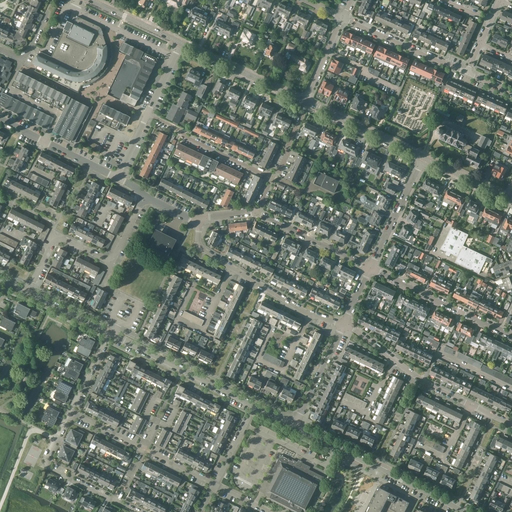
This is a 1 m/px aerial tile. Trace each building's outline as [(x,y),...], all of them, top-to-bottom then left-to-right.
[(140,0),(140,1),(139,3),(142,5),(141,5),(143,6),(142,7),(146,9),(147,7),(146,7),(149,2),(148,1),(148,0),(151,0),(152,1),(152,0),(140,0)] [(268,13),(269,11),(271,6),(270,6),(272,0),(265,0),(263,5),(262,8),(265,9),(264,11),(268,13)] [(364,1),(361,6),(361,7),(368,10),(370,6),(372,7),(375,8),(376,6),(364,1)] [(194,20),(199,9),(194,6),(195,4),(191,2),(189,7),(192,9),(188,18),(190,19),(190,18),(194,20)] [(435,5),(430,2),(429,5),(426,3),(424,7),(433,11),(435,5)] [(282,14),(286,5),(280,3),(277,9),(276,9),(273,16),(270,14),(268,20),(270,21),(273,16),(276,18),(279,12),(282,14)] [(287,19),(289,15),(288,14),(291,8),(286,5),(282,14),(285,15),(284,18),(287,19)] [(41,18),(42,15),(36,12),(37,10),(29,6),(27,11),(41,18)] [(370,12),(370,11),(368,10),(361,7),(361,6),(358,12),(365,16),(367,11),(370,12)] [(199,23),(203,15),(205,11),(199,9),(194,20),(199,23)] [(229,10),(227,15),(234,18),(236,13),(229,10)] [(380,22),(384,15),(380,13),(381,11),(379,10),(375,20),(380,22)] [(41,18),(27,11),(24,17),(32,20),(33,18),(40,21),(41,18)] [(300,22),(304,14),(298,11),(295,18),(294,17),(292,22),(295,24),(297,21),(300,22)] [(509,13),(504,11),(503,13),(501,12),(498,17),(500,18),(500,20),(505,22),(506,20),(509,13)] [(305,28),(307,23),(306,23),(309,16),(304,14),(300,22),(303,24),(302,26),(305,28)] [(386,25),(390,15),(388,14),(387,16),(384,15),(380,22),(386,25)] [(459,23),(462,17),(456,14),(455,17),(454,20),(459,23)] [(205,26),(209,18),(203,15),(199,23),(203,24),(202,24),(205,26)] [(391,27),(395,19),(391,18),(392,15),(390,15),(386,25),(391,27)] [(396,29),(401,19),(402,17),(397,15),(395,19),(391,27),(396,29)] [(223,34),(227,26),(224,25),(227,17),(225,16),(221,24),(218,31),(223,34)] [(36,29),(37,26),(31,23),(32,20),(24,17),(22,22),(36,29)] [(100,29),(100,27),(77,17),(68,35),(67,34),(65,38),(87,48),(105,42),(103,37),(102,35),(103,35),(101,28),(100,29)] [(402,32),(405,24),(402,23),(403,20),(401,19),(396,29),(402,32)] [(318,31),(321,23),(316,20),(313,26),(312,26),(310,31),(313,32),(315,29),(318,31)] [(218,31),(221,24),(216,21),(212,29),(214,30),(218,31)] [(36,29),(22,22),(19,28),(27,31),(28,29),(35,32),(36,29)] [(240,24),(236,22),(235,23),(233,22),(230,28),(227,26),(223,34),(227,35),(226,36),(229,37),(233,28),(237,30),(240,24)] [(324,44),(326,40),(325,40),(326,38),(323,37),(325,32),(324,32),(327,25),(321,23),(318,31),(320,32),(319,35),(323,36),(320,42),(321,42),(324,44)] [(407,34),(412,24),(410,23),(408,26),(405,24),(402,32),(407,34)] [(419,39),(422,32),(423,30),(418,27),(414,37),(419,39)] [(23,39),(27,31),(19,28),(18,32),(23,39)] [(5,39),(8,32),(3,29),(0,35),(0,38),(1,39),(2,38),(5,39)] [(252,46),(254,41),(253,40),(255,35),(248,31),(248,30),(245,29),(241,37),(243,39),(242,41),(245,42),(245,43),(252,46)] [(12,43),(23,39),(18,32),(15,31),(12,32),(11,34),(12,43)] [(346,43),(350,34),(350,33),(350,34),(345,31),(341,41),(346,43)] [(424,42),(429,32),(427,31),(425,34),(422,32),(419,39),(424,42)] [(87,48),(65,38),(67,34),(63,32),(51,57),(40,52),(38,55),(37,54),(31,66),(36,68),(34,71),(78,93),(81,86),(83,86),(84,85),(85,85),(87,85),(89,84),(90,84),(92,83),(93,82),(94,81),(96,81),(97,80),(98,79),(99,78),(100,77),(101,76),(102,75),(103,74),(104,73),(104,72),(105,71),(106,71),(106,69),(107,68),(107,67),(108,66),(109,65),(109,64),(109,62),(110,61),(110,60),(110,59),(110,58),(111,56),(111,54),(111,53),(111,51),(111,50),(111,48),(111,47),(110,45),(106,46),(105,44),(105,43),(105,42),(87,48)] [(430,44),(433,37),(434,34),(429,32),(424,42),(430,44)] [(345,45),(350,47),(352,44),(355,36),(350,34),(346,43),(345,44),(345,45)] [(499,45),(502,37),(495,34),(492,42),(499,45)] [(468,44),(470,38),(462,35),(461,36),(464,37),(462,41),(468,44)] [(356,48),(358,44),(360,38),(355,36),(356,36),(355,36),(352,44),(350,47),(351,47),(356,49),(356,48)] [(435,47),(440,37),(437,36),(436,38),(433,37),(430,44),(435,47)] [(441,49),(444,42),(441,40),(442,38),(440,37),(435,47),(441,49)] [(506,48),(509,40),(502,37),(499,45),(506,48)] [(361,50),(363,44),(365,40),(360,38),(358,44),(356,48),(361,50)] [(271,57),(276,46),(270,43),(272,41),(268,39),(266,43),(269,45),(268,48),(267,47),(265,51),(266,51),(265,54),(271,57)] [(360,51),(365,53),(369,44),(370,43),(365,40),(363,44),(361,50),(360,51)] [(446,52),(451,42),(448,41),(447,43),(444,42),(441,49),(446,52)] [(293,52),(296,46),(288,42),(285,48),(293,52)] [(126,61),(132,48),(124,43),(123,43),(120,51),(126,54),(123,60),(126,61)] [(370,43),(369,44),(365,53),(370,56),(371,55),(375,45),(374,44),(370,43)] [(379,47),(375,57),(380,60),(384,49),(379,47)] [(136,66),(142,52),(132,48),(126,61),(135,65),(136,66)] [(380,60),(385,62),(389,51),(384,49),(380,60)] [(385,62),(390,64),(394,53),(390,51),(389,51),(385,62)] [(152,69),(156,59),(142,52),(136,66),(135,65),(119,100),(134,107),(152,69)] [(399,55),(394,53),(390,64),(395,66),(395,65),(399,55)] [(488,56),(484,54),(481,53),(477,63),(479,63),(480,61),(486,64),(490,55),(488,55),(488,56)] [(491,69),(492,67),(495,59),(491,58),(493,54),(491,53),(490,55),(486,64),(485,66),(491,69)] [(299,57),(292,54),(289,59),(301,64),(299,69),(306,73),(310,63),(307,61),(308,60),(299,56),(299,57)] [(400,68),(404,58),(399,55),(395,65),(400,67),(400,68)] [(0,85),(1,83),(2,83),(3,84),(5,80),(7,81),(11,73),(9,72),(12,68),(10,67),(12,63),(6,60),(6,61),(0,58),(0,85)] [(404,58),(400,68),(400,67),(399,69),(404,71),(409,60),(404,58)] [(497,69),(501,60),(502,58),(500,58),(499,61),(495,59),(492,67),(497,69)] [(343,64),(333,59),(330,64),(330,65),(340,69),(343,64)] [(119,100),(135,65),(126,61),(123,60),(107,95),(119,100)] [(503,72),(506,64),(502,63),(503,61),(501,60),(497,69),(503,72)] [(415,73),(416,72),(420,63),(414,61),(410,71),(415,73)] [(508,74),(511,65),(511,62),(510,66),(506,64),(503,72),(508,74)] [(420,63),(416,72),(421,74),(425,66),(420,63)] [(328,70),(338,74),(340,69),(330,65),(328,70)] [(421,74),(426,77),(430,68),(425,66),(421,74)] [(430,68),(426,77),(431,79),(434,70),(430,68)] [(191,69),(187,76),(196,80),(195,82),(193,85),(196,86),(198,88),(202,79),(199,78),(200,74),(191,69)] [(439,72),(434,70),(431,79),(435,81),(436,81),(439,72)] [(19,89),(25,75),(19,72),(15,80),(12,86),(16,88),(19,89)] [(442,84),(445,78),(443,78),(444,74),(439,72),(436,81),(435,81),(435,82),(440,84),(441,83),(442,84)] [(25,92),(32,79),(25,75),(19,89),(25,92)] [(30,98),(31,95),(38,82),(32,79),(25,92),(24,95),(30,98)] [(323,81),(318,91),(323,94),(328,83),(329,81),(324,79),(323,81)] [(449,91),(453,82),(451,81),(452,80),(449,79),(445,86),(443,85),(440,91),(443,93),(445,89),(449,91)] [(221,92),(224,85),(221,84),(222,81),(218,80),(215,86),(217,86),(215,90),(214,89),(213,91),(212,91),(211,93),(216,96),(218,91),(221,92)] [(328,83),(323,94),(328,96),(330,92),(333,93),(336,87),(333,86),(333,85),(334,84),(329,81),(328,83)] [(37,99),(44,85),(38,82),(31,95),(37,99)] [(454,93),(458,84),(453,82),(449,91),(454,93)] [(458,95),(463,86),(458,84),(454,93),(458,95)] [(44,102),(51,88),(44,85),(37,99),(44,102)] [(200,85),(196,95),(198,96),(198,97),(204,100),(209,88),(203,85),(203,86),(203,87),(201,86),(200,85)] [(336,87),(333,93),(336,94),(333,99),(339,101),(344,90),(336,86),(336,87)] [(463,97),(467,88),(463,86),(458,95),(463,97)] [(229,88),(225,98),(227,99),(228,96),(231,98),(231,97),(235,90),(233,89),(233,88),(231,87),(230,88),(229,88)] [(50,105),(57,91),(51,88),(44,102),(50,105)] [(468,99),(472,90),(467,88),(463,97),(468,99)] [(344,90),(339,101),(344,104),(346,99),(349,100),(351,95),(349,93),(350,91),(344,89),(344,90)] [(231,98),(229,103),(232,105),(232,106),(235,107),(234,108),(235,108),(238,101),(237,100),(240,93),(239,93),(239,91),(238,91),(237,91),(235,90),(231,97),(231,98)] [(472,102),(477,92),(472,90),(468,99),(472,102)] [(56,108),(63,94),(57,91),(50,105),(56,108)] [(480,104),(481,103),(485,94),(483,93),(483,92),(481,91),(476,101),(475,101),(474,103),(479,105),(479,104),(480,104)] [(183,92),(179,99),(187,102),(190,95),(183,92)] [(0,105),(4,107),(9,97),(3,93),(0,98),(0,105)] [(359,95),(356,93),(356,94),(355,94),(354,95),(354,96),(355,97),(352,103),(354,104),(353,108),(359,111),(360,108),(365,110),(368,103),(357,98),(359,95)] [(59,135),(76,101),(63,94),(56,108),(63,111),(52,132),(59,135)] [(485,105),(490,96),(485,94),(481,103),(485,105)] [(249,96),(247,95),(247,96),(246,96),(241,105),(246,108),(251,98),(249,97),(249,96)] [(490,107),(494,98),(490,96),(485,105),(490,107)] [(10,110),(15,100),(9,97),(4,107),(10,110)] [(253,99),(251,98),(246,108),(252,111),(257,101),(256,100),(256,99),(254,98),(253,99)] [(495,109),(499,100),(494,98),(490,107),(495,109)] [(179,99),(176,105),(184,109),(184,108),(187,102),(179,99)] [(16,113),(22,103),(15,100),(10,110),(16,113)] [(499,112),(504,102),(499,100),(495,109),(499,112)] [(67,139),(84,105),(76,101),(59,135),(67,139)] [(504,114),(508,104),(504,102),(499,112),(504,114)] [(22,117),(28,106),(22,103),(16,113),(22,117)] [(265,104),(263,103),(263,104),(262,103),(257,113),(259,114),(258,116),(261,118),(263,116),(267,106),(265,105),(265,104)] [(173,104),(166,118),(173,122),(173,124),(176,125),(177,123),(182,114),(185,115),(195,120),(198,114),(189,110),(188,110),(184,108),(184,109),(176,105),(173,104)] [(74,143),(91,109),(84,105),(67,139),(74,143)] [(125,124),(129,117),(103,105),(100,112),(98,113),(99,115),(97,115),(98,117),(96,118),(97,119),(96,120),(115,129),(119,121),(125,124)] [(373,105),(370,112),(374,114),(373,117),(379,120),(381,116),(383,117),(384,115),(382,114),(384,110),(373,105)] [(29,120),(34,109),(28,106),(22,117),(29,120)] [(269,107),(267,106),(263,116),(268,118),(273,108),(272,108),(272,107),(270,106),(269,107)] [(35,123),(40,112),(34,109),(29,120),(35,123)] [(41,126),(47,115),(40,112),(35,123),(41,126)] [(280,115),(278,114),(277,115),(277,114),(271,126),(274,127),(274,125),(277,127),(282,117),(280,116),(280,115)] [(48,129),(53,119),(47,115),(41,126),(48,129)] [(284,118),(282,117),(277,127),(281,128),(280,130),(285,132),(287,128),(291,121),(287,119),(287,118),(285,117),(284,118)] [(202,128),(203,125),(197,121),(195,126),(196,126),(193,131),(199,134),(202,128)] [(307,134),(311,126),(305,124),(301,133),(300,132),(300,134),(297,132),(295,138),(297,139),(299,134),(300,135),(301,135),(302,135),(303,135),(303,134),(304,134),(304,133),(307,134)] [(204,136),(208,127),(203,125),(202,128),(199,134),(204,136)] [(459,132),(446,126),(446,125),(445,125),(443,130),(439,128),(437,133),(440,134),(439,135),(439,136),(440,136),(439,137),(440,139),(457,148),(458,149),(469,154),(472,147),(466,145),(467,143),(466,140),(467,140),(467,139),(468,136),(465,134),(464,135),(463,134),(463,133),(463,132),(461,131),(460,131),(459,132)] [(312,138),(316,129),(311,126),(307,134),(310,136),(310,137),(312,138)] [(209,139),(214,130),(208,127),(204,136),(209,139)] [(215,141),(219,132),(214,130),(209,139),(215,141)] [(168,139),(169,137),(159,132),(157,138),(164,141),(166,138),(168,139)] [(220,144),(224,135),(219,132),(215,141),(220,144)] [(330,135),(324,132),(323,135),(322,134),(320,139),(317,138),(315,141),(313,147),(316,148),(318,143),(324,146),(325,145),(330,135)] [(225,146),(229,138),(230,137),(224,134),(224,135),(220,144),(225,146)] [(88,137),(83,135),(82,137),(81,138),(82,138),(83,138),(83,139),(84,139),(84,140),(85,141),(85,142),(85,143),(85,144),(84,145),(84,146),(85,145),(93,149),(95,144),(87,140),(88,137)] [(333,144),(334,140),(335,137),(330,135),(325,145),(326,146),(327,147),(329,147),(330,147),(332,144),(333,144)] [(489,146),(491,141),(489,140),(489,139),(481,135),(476,147),(475,146),(474,148),(472,147),(469,154),(465,162),(478,168),(481,160),(476,157),(479,151),(483,153),(486,145),(489,146)] [(164,148),(165,146),(163,144),(164,141),(157,138),(154,143),(164,148)] [(230,149),(234,141),(235,140),(229,138),(225,146),(230,149)] [(236,151),(240,143),(234,141),(230,149),(236,151)] [(276,152),(279,145),(270,141),(268,148),(276,152)] [(343,151),(347,143),(342,141),(337,150),(340,151),(340,150),(343,151)] [(241,154),(245,145),(246,144),(240,142),(240,143),(236,151),(241,154)] [(168,150),(164,148),(154,143),(152,148),(159,152),(161,149),(167,152),(168,150)] [(203,155),(178,143),(177,145),(178,145),(173,156),(203,170),(203,171),(205,172),(206,171),(220,178),(226,166),(218,162),(203,155)] [(349,154),(353,146),(347,143),(343,151),(343,152),(340,159),(343,160),(346,153),(349,154)] [(246,156),(251,147),(245,145),(241,154),(246,156)] [(511,154),(511,147),(507,145),(503,154),(508,156),(510,153),(511,154)] [(351,170),(352,168),(357,158),(354,157),(358,149),(353,146),(349,154),(348,155),(352,156),(350,160),(352,161),(350,167),(349,169),(351,170)] [(29,150),(22,147),(21,150),(16,148),(15,150),(27,156),(29,150)] [(253,148),(251,147),(246,156),(252,159),(256,150),(253,148)] [(159,158),(160,156),(158,155),(159,152),(152,148),(149,154),(159,158)] [(273,157),(276,152),(268,148),(265,153),(273,157)] [(24,161),(27,156),(15,150),(14,152),(19,154),(17,158),(24,161)] [(365,165),(370,154),(371,153),(365,151),(361,160),(358,158),(355,165),(358,167),(360,162),(365,165)] [(43,162),(47,155),(41,152),(37,160),(43,162)] [(271,163),(273,157),(265,153),(262,159),(271,163)] [(158,160),(159,158),(149,154),(147,159),(154,162),(155,159),(158,160)] [(371,167),(372,165),(376,157),(370,154),(365,165),(363,169),(365,170),(368,166),(371,167)] [(49,165),(52,158),(47,155),(43,162),(49,165)] [(303,165),(306,159),(297,155),(294,161),(303,165)] [(377,175),(379,170),(377,169),(381,159),(376,157),(372,165),(375,166),(374,168),(376,169),(374,174),(377,175)] [(24,161),(17,158),(15,161),(11,159),(10,161),(21,167),(24,161)] [(54,168),(58,161),(52,158),(49,165),(54,168)] [(154,169),(155,167),(153,166),(154,162),(147,159),(144,164),(154,169)] [(268,169),(271,163),(262,159),(259,165),(268,169)] [(18,172),(21,167),(10,161),(9,163),(13,165),(11,169),(18,172)] [(60,171),(64,163),(58,161),(54,168),(60,171)] [(300,171),(303,165),(294,161),(292,167),(300,171)] [(389,173),(393,165),(387,162),(383,171),(386,173),(386,171),(389,173)] [(496,177),(502,165),(497,162),(491,174),(496,177)] [(66,173),(69,166),(64,163),(60,171),(66,173)] [(153,171),(154,169),(144,164),(142,170),(149,173),(150,170),(153,171)] [(395,175),(399,167),(393,165),(389,173),(389,174),(392,175),(392,174),(395,175)] [(508,167),(502,165),(496,177),(502,180),(508,167)] [(71,176),(75,169),(69,166),(66,173),(71,176)] [(225,181),(231,169),(226,166),(220,178),(225,181)] [(297,177),(300,171),(292,167),(289,173),(297,177)] [(400,179),(404,170),(399,167),(395,175),(398,177),(397,178),(400,179)] [(231,183),(236,171),(231,169),(225,181),(231,183)] [(149,180),(150,178),(147,176),(149,173),(142,170),(139,175),(149,180)] [(242,176),(243,174),(236,171),(231,183),(236,186),(241,175),(242,176)] [(332,194),(338,182),(318,172),(312,183),(332,194)] [(295,183),(297,177),(289,173),(286,179),(295,183)] [(261,184),(263,179),(253,175),(251,179),(261,184)] [(9,188),(13,180),(7,177),(3,185),(9,188)] [(165,180),(162,179),(159,185),(164,188),(168,180),(166,179),(165,180)] [(258,189),(261,184),(251,179),(249,185),(258,189)] [(15,190),(18,183),(13,180),(9,188),(15,190)] [(169,190),(172,184),(170,183),(171,181),(168,180),(164,188),(169,190)] [(428,190),(431,183),(426,180),(423,187),(428,190)] [(69,193),(70,191),(65,189),(67,185),(60,182),(57,187),(69,193)] [(97,191),(100,185),(93,182),(91,185),(87,183),(86,185),(97,191)] [(392,195),(395,189),(391,187),(392,184),(387,182),(384,187),(386,188),(385,191),(392,195)] [(20,193),(24,186),(18,183),(15,190),(20,193)] [(177,187),(178,185),(176,183),(175,185),(172,184),(169,190),(174,193),(177,187)] [(432,196),(437,185),(431,183),(428,190),(427,192),(429,194),(429,195),(432,196)] [(95,196),(97,191),(86,185),(85,187),(89,189),(88,193),(95,196)] [(256,195),(258,189),(249,185),(247,189),(245,188),(244,189),(256,195)] [(438,197),(439,195),(442,188),(437,185),(432,196),(433,197),(434,197),(435,197),(436,196),(438,197)] [(25,196),(29,189),(24,186),(20,193),(25,196)] [(377,194),(379,190),(369,186),(368,189),(377,194)] [(69,193),(57,187),(54,193),(61,196),(63,193),(68,195),(69,193)] [(112,198),(116,190),(111,187),(107,195),(112,198)] [(179,195),(182,189),(177,187),(174,193),(179,195)] [(31,199),(35,191),(29,189),(25,196),(31,199)] [(185,198),(188,192),(182,189),(179,195),(185,198)] [(231,198),(233,192),(227,189),(224,195),(231,198)] [(254,199),(256,195),(244,189),(244,190),(246,191),(244,195),(254,199)] [(118,201),(122,193),(116,190),(112,198),(118,201)] [(448,204),(453,193),(448,190),(442,201),(448,204)] [(36,201),(40,194),(35,191),(31,199),(36,201)] [(190,201),(193,195),(188,192),(185,198),(190,201)] [(63,204),(64,202),(60,200),(61,196),(54,193),(51,198),(63,204)] [(95,196),(88,193),(86,196),(82,194),(81,196),(92,202),(95,196)] [(124,204),(128,196),(122,193),(118,201),(124,204)] [(453,206),(455,203),(458,195),(453,193),(448,204),(453,206)] [(195,203),(199,196),(196,194),(195,196),(193,195),(190,201),(195,203)] [(200,206),(203,200),(201,199),(202,197),(199,195),(199,196),(195,203),(200,206)] [(228,203),(231,198),(224,195),(223,198),(221,197),(220,199),(222,200),(228,203)] [(251,204),(254,199),(244,195),(242,200),(251,204)] [(278,212),(284,199),(286,196),(284,195),(280,203),(277,201),(273,209),(278,212)] [(379,195),(377,200),(379,201),(388,205),(390,200),(379,195)] [(460,214),(462,209),(465,202),(463,201),(464,198),(458,195),(455,203),(460,205),(457,212),(460,214)] [(89,207),(92,202),(81,196),(79,198),(84,200),(82,204),(89,207)] [(130,207),(133,199),(128,196),(124,204),(130,207)] [(360,199),(360,200),(361,201),(361,202),(362,202),(365,204),(373,207),(379,211),(380,208),(385,210),(388,205),(379,201),(377,200),(376,203),(375,204),(366,200),(366,199),(366,198),(365,198),(365,197),(364,197),(363,197),(362,197),(361,198),(361,199),(360,199)] [(63,204),(51,198),(49,204),(56,207),(58,204),(62,206),(63,204)] [(273,209),(277,201),(271,198),(267,207),(273,209)] [(427,204),(424,202),(417,198),(414,204),(422,207),(423,205),(431,209),(434,204),(428,201),(427,204)] [(206,209),(210,201),(207,199),(206,201),(203,200),(200,206),(206,209)] [(284,215),(288,206),(285,205),(286,203),(285,203),(287,200),(284,199),(278,212),(284,215)] [(226,208),(228,203),(222,200),(219,205),(226,208)] [(469,201),(465,210),(467,211),(468,209),(471,210),(475,203),(469,201)] [(317,202),(316,204),(312,212),(305,225),(307,226),(307,227),(310,228),(311,228),(314,221),(311,219),(312,218),(311,218),(313,214),(318,205),(323,207),(324,205),(317,202)] [(471,210),(469,214),(474,217),(473,220),(475,221),(478,215),(476,214),(477,211),(480,206),(475,203),(471,210)] [(89,207),(82,204),(81,207),(76,205),(75,207),(87,213),(89,207)] [(296,208),(297,205),(295,204),(294,207),(292,206),(291,208),(288,206),(284,215),(289,217),(294,207),(296,208)] [(300,223),(303,215),(300,214),(301,213),(301,212),(302,209),(300,208),(302,205),(299,204),(297,209),(299,210),(298,211),(294,220),(297,221),(297,222),(300,223)] [(364,205),(363,207),(373,212),(370,216),(376,219),(380,221),(380,220),(381,220),(382,219),(381,218),(383,215),(382,215),(378,213),(379,211),(373,207),(365,204),(364,205)] [(84,218),(87,213),(75,207),(74,209),(78,211),(77,215),(84,218)] [(429,215),(416,208),(414,211),(412,210),(409,215),(416,219),(418,216),(420,218),(421,215),(428,219),(429,215)] [(479,217),(476,222),(479,223),(482,218),(481,218),(482,216),(485,217),(484,221),(486,222),(487,220),(488,218),(490,213),(491,211),(486,208),(483,213),(481,212),(478,217),(479,217)] [(14,219),(17,212),(12,209),(8,216),(14,219)] [(305,225),(312,212),(309,211),(306,217),(303,215),(300,223),(303,225),(303,224),(305,225)] [(321,220),(316,230),(319,232),(320,233),(321,233),(322,233),(325,226),(327,223),(323,221),(324,218),(323,217),(325,213),(322,211),(319,219),(321,220)] [(488,218),(487,220),(492,223),(493,221),(496,215),(496,213),(491,211),(490,213),(488,218)] [(19,221),(23,214),(17,212),(14,219),(19,221)] [(337,228),(332,238),(335,240),(337,241),(338,241),(341,234),(338,232),(341,228),(339,227),(342,220),(341,219),(343,214),(341,213),(339,218),(338,219),(335,227),(337,228)] [(493,221),(492,223),(497,226),(498,223),(501,218),(502,216),(496,213),(496,215),(493,221)] [(25,224),(28,217),(23,214),(19,221),(25,224)] [(121,223),(124,218),(117,214),(114,220),(121,223)] [(358,218),(357,220),(358,220),(358,221),(365,225),(367,221),(370,222),(369,223),(373,225),(374,224),(377,226),(379,224),(379,223),(380,222),(380,221),(376,219),(370,216),(367,215),(365,219),(358,216),(358,218)] [(416,219),(409,215),(406,221),(418,226),(420,221),(416,219)] [(30,227),(34,220),(28,217),(25,224),(30,227)] [(325,226),(322,233),(322,234),(323,234),(324,235),(324,234),(327,236),(332,225),(335,227),(338,219),(335,217),(333,222),(331,221),(330,224),(327,223),(325,226)] [(35,230),(39,222),(34,220),(30,227),(35,230)] [(118,229),(121,223),(114,220),(111,225),(118,229)] [(41,232),(42,232),(43,229),(44,226),(45,225),(39,222),(35,230),(41,232)] [(74,233),(78,226),(72,223),(69,231),(74,233)] [(341,234),(338,241),(338,242),(340,242),(343,244),(348,233),(351,234),(351,235),(351,233),(353,230),(356,225),(355,224),(352,223),(349,229),(348,228),(348,230),(347,231),(347,232),(346,232),(343,230),(341,234)] [(257,234),(261,226),(255,224),(252,231),(257,234)] [(115,234),(118,229),(111,225),(108,231),(115,234)] [(80,236),(83,229),(78,226),(74,233),(80,236)] [(263,236),(267,229),(261,226),(257,234),(263,236)] [(411,229),(404,226),(401,231),(411,236),(412,234),(416,235),(418,230),(414,228),(412,227),(411,229)] [(493,260),(463,246),(469,235),(452,227),(441,249),(446,252),(446,253),(450,255),(450,254),(457,257),(455,263),(479,274),(486,261),(491,264),(493,260)] [(85,239),(89,232),(83,229),(80,236),(85,239)] [(100,237),(102,232),(103,230),(101,229),(98,236),(94,235),(91,242),(96,244),(100,237)] [(269,239),(272,232),(267,229),(263,236),(269,239)] [(374,233),(367,230),(365,233),(364,232),(363,235),(371,239),(374,233)] [(412,245),(414,242),(411,241),(413,237),(411,236),(401,231),(399,237),(406,240),(405,241),(412,245)] [(91,242),(94,235),(89,232),(85,239),(91,242)] [(169,238),(159,233),(158,233),(155,232),(149,243),(148,243),(146,249),(166,259),(169,253),(168,253),(174,241),(169,238)] [(221,243),(222,240),(220,238),(221,236),(213,232),(210,238),(221,243)] [(274,242),(278,235),(272,232),(269,239),(274,242)] [(369,244),(371,239),(363,235),(360,233),(359,236),(363,237),(362,240),(369,244)] [(103,244),(105,241),(105,240),(100,237),(96,244),(102,247),(103,244)] [(219,246),(221,243),(210,238),(207,243),(216,247),(217,245),(219,246)] [(251,243),(249,242),(247,241),(248,239),(246,238),(244,242),(243,243),(251,247),(254,241),(252,240),(251,243)] [(287,249),(290,241),(285,239),(281,246),(287,249)] [(38,244),(31,240),(29,242),(28,242),(25,244),(28,245),(28,246),(35,249),(38,244)] [(355,243),(352,241),(348,240),(345,245),(350,247),(351,244),(358,248),(357,251),(364,254),(366,249),(358,245),(358,244),(355,243)] [(369,244),(362,240),(360,243),(359,243),(358,244),(358,245),(366,249),(369,244)] [(296,244),(295,244),(290,241),(287,249),(292,251),(296,244)] [(296,256),(301,246),(296,243),(295,244),(296,244),(292,251),(291,254),(296,256)] [(395,244),(392,249),(403,255),(406,249),(407,247),(403,245),(402,248),(395,244)] [(28,246),(26,245),(23,250),(25,251),(32,255),(35,249),(28,246)] [(249,249),(245,247),(244,248),(243,247),(242,249),(240,253),(237,260),(242,263),(246,256),(243,254),(245,251),(246,250),(248,251),(249,249)] [(274,261),(280,249),(276,247),(271,259),(274,261)] [(64,257),(67,252),(60,248),(57,254),(64,257)] [(231,257),(234,250),(229,248),(226,253),(225,255),(231,257)] [(296,264),(295,267),(297,268),(298,265),(300,266),(302,263),(304,259),(305,258),(308,259),(311,251),(306,249),(302,257),(300,256),(299,258),(296,264)] [(402,257),(403,255),(392,249),(390,255),(397,258),(399,259),(401,257),(402,257)] [(237,260),(240,253),(234,250),(231,257),(237,260)] [(30,260),(32,255),(25,251),(22,256),(30,260)] [(311,251),(308,259),(313,262),(317,254),(311,251)] [(7,263),(11,255),(5,253),(1,260),(7,263)] [(62,263),(64,257),(57,254),(55,259),(62,263)] [(184,268),(188,260),(190,256),(188,255),(186,259),(183,257),(180,261),(181,262),(180,265),(179,265),(177,269),(181,270),(183,267),(184,268)] [(396,263),(397,261),(396,261),(397,258),(390,255),(388,259),(396,263)] [(27,266),(30,260),(22,256),(20,262),(27,266)] [(248,266),(251,258),(246,256),(242,263),(248,266)] [(293,269),(299,258),(296,256),(294,262),(293,261),(290,268),(288,267),(289,265),(287,264),(286,265),(285,265),(285,267),(292,270),(293,269)] [(79,267),(83,260),(77,257),(74,264),(79,267)] [(321,273),(323,270),(328,259),(323,257),(318,266),(322,268),(320,272),(321,273)] [(190,270),(194,262),(196,258),(194,258),(192,261),(188,260),(184,268),(190,270)] [(253,268),(257,261),(251,258),(248,266),(253,268)] [(59,268),(62,263),(55,259),(52,265),(59,268)] [(328,273),(330,270),(333,262),(328,259),(323,270),(328,273)] [(400,265),(396,263),(388,259),(385,264),(392,268),(394,265),(399,268),(398,270),(402,272),(406,265),(401,262),(400,265)] [(85,270),(89,262),(83,260),(79,267),(85,270)] [(199,265),(201,261),(199,260),(197,264),(194,262),(190,270),(195,273),(199,265)] [(259,271),(262,264),(257,261),(253,268),(259,271)] [(90,272),(94,265),(89,262),(85,270),(90,272)] [(204,268),(206,264),(204,263),(203,267),(199,265),(195,273),(201,276),(204,268)] [(264,274),(268,266),(262,264),(259,271),(264,274)] [(345,267),(339,264),(338,267),(335,265),(333,271),(334,271),(332,275),(335,277),(337,273),(341,275),(345,267)] [(410,276),(414,267),(409,264),(405,273),(410,276)] [(507,274),(503,264),(498,266),(501,273),(503,272),(504,275),(507,274)] [(96,275),(98,272),(99,269),(100,268),(94,265),(90,272),(89,274),(95,277),(96,275)] [(210,270),(212,266),(210,265),(208,269),(204,268),(201,276),(206,278),(210,270)] [(415,278),(419,268),(420,267),(415,265),(414,267),(410,276),(415,278)] [(270,277),(274,269),(268,266),(264,274),(270,277)] [(343,284),(344,281),(350,270),(345,267),(341,275),(344,277),(341,283),(343,284)] [(212,281),(215,273),(217,269),(215,268),(213,272),(210,270),(206,278),(212,281)] [(419,280),(424,270),(419,268),(415,278),(419,280)] [(427,284),(430,278),(429,278),(432,272),(425,268),(424,270),(419,280),(427,284)] [(350,282),(351,280),(355,273),(350,270),(344,281),(346,283),(347,281),(350,282)] [(219,279),(222,272),(221,271),(219,275),(215,273),(212,281),(218,284),(220,279),(219,279)] [(280,276),(281,274),(278,273),(277,275),(274,273),(270,281),(276,284),(280,276)] [(49,284),(53,277),(47,274),(43,282),(49,284)] [(434,287),(439,277),(435,274),(430,285),(434,287)] [(179,285),(182,279),(174,275),(171,281),(179,285)] [(285,279),(285,277),(283,276),(282,277),(280,276),(276,284),(282,286),(285,279)] [(503,283),(499,285),(500,287),(501,286),(511,282),(511,276),(502,280),(503,283)] [(55,287),(58,279),(53,277),(49,284),(55,287)] [(439,289),(443,281),(444,279),(439,277),(434,287),(439,289)] [(60,290),(64,282),(58,279),(55,287),(60,290)] [(287,289),(291,282),(285,279),(282,286),(287,289)] [(177,290),(179,285),(171,281),(169,286),(177,290)] [(294,282),(291,281),(291,282),(287,289),(293,292),(296,284),(297,283),(294,281),(294,282)] [(370,308),(374,299),(381,285),(380,284),(375,281),(363,305),(370,308)] [(448,294),(452,284),(453,283),(448,281),(447,284),(443,292),(448,294)] [(66,293),(70,285),(64,282),(60,290),(66,293)] [(500,287),(496,288),(499,289),(501,290),(502,290),(501,288),(504,287),(506,291),(508,292),(510,291),(511,290),(511,289),(511,282),(501,286),(500,287)] [(457,299),(462,290),(462,289),(458,287),(459,284),(457,283),(456,286),(455,289),(456,290),(453,297),(457,299)] [(243,294),(246,288),(238,284),(235,290),(243,294)] [(300,286),(296,284),(293,292),(298,294),(302,286),(300,285),(300,286)] [(71,296),(75,288),(70,285),(66,293),(71,296)] [(382,295),(386,287),(381,285),(374,299),(376,300),(379,294),(382,295)] [(174,296),(177,290),(169,286),(166,292),(174,296)] [(304,297),(308,290),(304,288),(304,287),(302,286),(298,294),(304,297)] [(318,291),(320,289),(317,287),(316,290),(313,288),(309,296),(315,299),(318,291)] [(387,298),(391,290),(386,287),(382,295),(387,298)] [(77,299),(81,291),(75,288),(71,296),(77,299)] [(105,299),(107,293),(100,289),(97,295),(105,299)] [(240,300),(243,294),(235,290),(233,296),(240,300)] [(392,304),(394,299),(393,298),(396,292),(391,290),(387,298),(385,301),(383,306),(385,307),(387,302),(392,304)] [(462,301),(466,292),(462,290),(457,299),(462,301)] [(83,301),(87,294),(81,291),(77,299),(83,301)] [(320,301),(324,294),(318,291),(315,299),(320,301)] [(332,307),(335,299),(333,298),(335,293),(332,291),(331,294),(330,297),(326,304),(332,307)] [(171,301),(174,296),(166,292),(163,297),(171,301)] [(342,299),(344,296),(339,293),(335,299),(332,307),(337,310),(341,302),(339,301),(340,298),(342,299)] [(475,308),(479,301),(482,296),(477,293),(475,296),(471,305),(473,306),(473,307),(475,308)] [(326,304),(330,297),(324,294),(320,301),(326,304)] [(102,304),(105,299),(97,295),(94,300),(102,304)] [(401,306),(406,297),(401,295),(398,302),(396,305),(398,306),(399,305),(401,306)] [(471,305),(475,296),(473,295),(472,298),(470,296),(466,303),(471,305)] [(238,305),(240,300),(233,296),(230,302),(238,305)] [(169,307),(171,301),(163,297),(161,303),(169,307)] [(405,311),(411,300),(406,297),(401,306),(402,307),(403,304),(405,305),(403,310),(405,311)] [(482,311),(487,302),(482,299),(481,302),(477,309),(480,310),(482,311)] [(99,310),(102,304),(94,300),(91,306),(99,310)] [(228,305),(225,303),(226,303),(220,300),(219,303),(235,311),(238,305),(230,302),(228,305)] [(412,309),(415,302),(411,300),(405,311),(407,312),(410,308),(412,309)] [(267,304),(262,301),(260,304),(257,303),(255,308),(258,310),(258,309),(264,312),(267,304)] [(414,316),(420,304),(415,302),(412,309),(414,310),(412,315),(414,316)] [(486,313),(491,304),(487,302),(482,311),(486,313)] [(37,312),(30,308),(19,303),(15,312),(25,317),(27,313),(35,317),(37,312)] [(166,312),(169,307),(161,303),(158,308),(166,312)] [(232,317),(235,311),(219,303),(217,306),(226,310),(224,313),(232,317)] [(266,322),(267,319),(269,314),(273,307),(267,304),(264,312),(267,313),(263,320),(266,322)] [(421,313),(425,306),(420,304),(414,316),(416,317),(419,312),(421,313)] [(491,315),(496,306),(491,304),(486,313),(491,315)] [(425,319),(430,309),(425,306),(421,313),(420,317),(425,319)] [(495,317),(499,310),(500,308),(496,306),(491,315),(495,317)] [(275,317),(279,310),(273,307),(269,314),(275,317)] [(163,318),(166,312),(158,308),(155,314),(163,318)] [(393,319),(395,316),(393,315),(396,310),(392,308),(387,316),(393,319)] [(281,320),(284,312),(279,310),(275,317),(281,320)] [(500,319),(504,311),(502,310),(501,312),(499,310),(495,317),(500,319)] [(434,327),(440,314),(435,311),(431,319),(429,318),(424,326),(427,327),(429,324),(434,327)] [(286,323),(290,315),(284,312),(281,320),(286,323)] [(229,322),(232,317),(224,313),(222,319),(229,322)] [(161,323),(163,318),(155,314),(153,319),(161,323)] [(367,318),(368,316),(365,314),(364,316),(361,315),(357,323),(363,326),(367,318)] [(439,329),(445,316),(440,314),(434,327),(439,329)] [(292,325),(296,318),(290,315),(286,323),(292,325)] [(444,329),(449,318),(445,316),(439,329),(440,330),(442,327),(444,329)] [(4,317),(0,325),(11,331),(15,323),(16,323),(3,317),(4,317)] [(258,328),(261,322),(253,318),(251,324),(258,328)] [(298,328),(302,321),(296,318),(292,325),(298,328)] [(369,328),(372,320),(367,318),(363,326),(369,328)] [(451,332),(454,326),(452,325),(454,320),(450,318),(449,318),(444,329),(451,332)] [(158,329),(161,323),(153,319),(150,325),(158,329)] [(227,328),(229,322),(222,319),(219,324),(227,328)] [(374,331),(378,323),(372,320),(369,328),(374,331)] [(380,334),(384,326),(378,323),(374,331),(380,334)] [(458,337),(464,325),(460,323),(455,332),(453,331),(452,333),(454,334),(453,337),(457,339),(458,337)] [(224,334),(227,328),(219,324),(216,330),(224,334)] [(255,334),(258,328),(251,324),(248,330),(255,334)] [(155,334),(158,329),(150,325),(147,330),(155,334)] [(463,340),(466,335),(469,328),(464,325),(458,337),(463,340)] [(385,336),(389,328),(384,326),(380,334),(385,336)] [(391,339),(395,331),(389,328),(385,336),(391,339)] [(470,344),(474,336),(471,335),(474,330),(469,328),(466,335),(468,336),(465,341),(470,344)] [(153,340),(155,334),(147,330),(145,336),(147,337),(147,338),(149,338),(153,340)] [(188,353),(192,345),(186,342),(192,331),(189,330),(186,336),(184,340),(183,343),(184,344),(181,350),(188,353)] [(221,340),(224,334),(216,330),(213,336),(221,340)] [(253,339),(255,334),(248,330),(245,336),(253,339)] [(397,342),(401,334),(395,331),(391,339),(397,342)] [(320,341),(323,335),(315,332),(312,338),(320,341)] [(474,336),(470,344),(478,347),(479,345),(484,335),(484,334),(480,332),(477,338),(474,336)] [(95,339),(87,335),(86,338),(83,337),(79,344),(78,344),(80,345),(90,350),(95,339)] [(484,335),(479,345),(482,346),(481,349),(483,350),(489,337),(484,335)] [(198,351),(205,338),(202,336),(197,347),(192,345),(188,353),(194,356),(197,350),(198,351)] [(250,345),(253,339),(245,336),(242,341),(250,345)] [(171,348),(175,340),(168,337),(164,345),(171,348)] [(489,337),(483,350),(485,351),(486,349),(488,350),(493,339),(489,337)] [(183,343),(184,340),(180,338),(178,341),(175,340),(171,348),(177,351),(181,343),(183,343)] [(203,361),(207,352),(204,351),(205,347),(204,347),(207,339),(205,338),(198,351),(200,352),(197,358),(203,361)] [(317,347),(320,341),(312,338),(310,343),(317,347)] [(493,339),(488,350),(489,350),(491,351),(490,354),(492,355),(492,354),(495,349),(498,342),(493,339)] [(401,351),(405,343),(399,340),(395,348),(401,351)] [(247,351),(250,345),(242,341),(240,347),(247,351)] [(495,349),(492,354),(494,355),(493,358),(496,360),(497,357),(500,351),(501,352),(505,345),(504,344),(498,342),(495,349)] [(315,353),(317,347),(310,343),(307,349),(315,353)] [(407,354),(410,346),(405,343),(401,351),(407,354)] [(352,349),(354,345),(352,344),(350,348),(346,346),(345,350),(345,351),(344,355),(348,357),(352,349)] [(91,350),(90,350),(80,345),(76,353),(86,358),(90,350),(91,351),(91,350)] [(500,358),(499,359),(501,360),(503,357),(506,358),(511,348),(506,345),(505,345),(501,352),(503,352),(500,358)] [(412,356),(416,348),(410,346),(407,354),(412,356)] [(245,356),(247,351),(240,347),(237,353),(245,356)] [(358,352),(360,348),(357,347),(355,351),(352,349),(348,357),(354,360),(358,352)] [(213,355),(216,350),(214,348),(211,354),(207,352),(203,361),(210,364),(213,355)] [(418,359),(422,351),(416,348),(412,356),(418,359)] [(312,358),(315,353),(307,349),(304,355),(312,358)] [(363,354),(365,350),(363,349),(361,353),(358,352),(354,360),(359,362),(363,354)] [(423,362),(427,353),(422,351),(418,359),(423,362)] [(368,357),(370,353),(368,352),(366,356),(363,354),(359,362),(365,365),(368,357)] [(242,362),(245,356),(237,353),(234,358),(242,362)] [(429,364),(433,356),(427,353),(423,362),(429,364)] [(121,357),(115,354),(114,356),(111,355),(108,360),(115,364),(117,365),(121,357)] [(374,359),(376,355),(374,354),(372,358),(368,357),(365,365),(370,367),(374,359)] [(309,364),(312,358),(304,355),(302,360),(309,364)] [(375,370),(379,362),(381,358),(379,357),(377,361),(374,359),(370,367),(375,370)] [(239,367),(242,362),(234,358),(232,364),(239,367)] [(383,368),(387,360),(384,359),(382,364),(379,362),(375,370),(376,370),(375,372),(378,374),(379,372),(382,373),(384,368),(383,368)] [(67,367),(68,368),(78,373),(82,365),(81,364),(79,363),(71,360),(68,367),(67,367)] [(113,369),(115,364),(108,360),(106,365),(113,369)] [(306,370),(309,364),(302,360),(299,366),(306,370)] [(132,371),(135,364),(136,363),(130,361),(127,366),(125,365),(122,373),(123,374),(126,369),(132,371)] [(341,365),(334,362),(333,364),(337,366),(335,370),(343,373),(346,367),(342,364),(341,365)] [(137,374),(140,367),(135,364),(132,371),(130,374),(135,377),(137,374)] [(236,373),(239,367),(232,364),(229,370),(236,373)] [(110,374),(113,369),(106,365),(103,370),(110,374)] [(304,375),(306,370),(299,366),(296,372),(304,375)] [(435,377),(438,369),(433,366),(429,374),(435,377)] [(142,376),(145,369),(140,367),(137,374),(142,376)] [(68,368),(64,375),(75,381),(79,373),(80,374),(80,373),(78,373),(68,368)] [(343,373),(335,370),(331,368),(330,370),(334,371),(333,375),(341,379),(343,373)] [(147,379),(150,372),(145,369),(142,376),(147,379)] [(440,379),(444,371),(438,369),(435,377),(440,379)] [(108,379),(110,374),(103,370),(102,370),(99,375),(108,379)] [(234,379),(236,373),(229,370),(226,375),(234,379)] [(446,382),(450,374),(444,371),(440,379),(446,382)] [(152,381),(155,374),(150,372),(147,379),(152,381)] [(301,381),(304,375),(296,372),(293,377),(301,381)] [(341,379),(333,375),(329,373),(328,375),(332,377),(330,380),(338,384),(341,379)] [(157,384),(160,377),(155,374),(152,381),(157,384)] [(451,385),(455,377),(450,374),(446,382),(451,385)] [(105,384),(108,379),(99,375),(96,380),(105,384)] [(252,387),(256,379),(250,376),(247,384),(252,387)] [(162,386),(165,379),(160,377),(157,384),(162,386)] [(457,387),(461,379),(455,377),(451,385),(457,387)] [(167,389),(171,381),(166,378),(165,379),(162,386),(167,389)] [(338,384),(330,380),(326,378),(325,380),(329,382),(327,386),(335,389),(338,384)] [(404,388),(405,387),(401,385),(403,381),(396,378),(393,383),(404,388)] [(55,389),(55,390),(57,390),(67,395),(71,388),(70,387),(71,384),(60,379),(58,382),(60,383),(56,390),(55,389)] [(258,390),(262,381),(256,379),(252,387),(258,390)] [(463,390),(466,382),(461,379),(457,387),(463,390)] [(103,389),(105,384),(96,380),(94,385),(103,389)] [(269,392),(273,383),(267,380),(263,389),(269,392)] [(468,393),(472,385),(466,382),(463,390),(468,393)] [(275,394),(279,386),(273,383),(269,392),(275,394)] [(403,390),(404,388),(393,383),(390,389),(398,392),(400,389),(403,390)] [(333,395),(335,389),(327,386),(323,384),(322,386),(326,388),(325,391),(333,395)] [(105,390),(103,389),(94,385),(91,390),(102,396),(105,390)] [(180,396),(184,389),(184,388),(179,385),(175,393),(180,396)] [(476,396),(479,389),(473,386),(470,393),(476,396)] [(285,399),(289,391),(283,388),(279,396),(285,399)] [(291,402),(295,394),(296,391),(290,388),(289,391),(285,399),(291,402)] [(146,399),(149,393),(140,389),(137,394),(146,399)] [(185,398),(189,391),(184,389),(180,396),(185,398)] [(330,400),(333,395),(325,391),(321,389),(320,391),(324,393),(322,396),(330,400)] [(399,399),(400,398),(396,396),(398,392),(390,389),(388,394),(399,399)] [(481,399),(485,391),(479,389),(476,396),(481,399)] [(57,390),(53,398),(55,399),(54,402),(60,405),(60,404),(61,402),(64,403),(67,396),(68,396),(67,395),(57,390)] [(190,401),(194,394),(189,391),(185,398),(190,401)] [(398,401),(399,399),(388,394),(386,393),(381,391),(380,394),(386,397),(385,399),(393,403),(394,399),(398,401)] [(487,402),(490,394),(485,391),(481,399),(487,402)] [(421,404),(427,393),(425,392),(423,396),(419,394),(416,401),(421,404)] [(427,407),(430,399),(427,398),(428,394),(427,393),(421,404),(427,407)] [(144,404),(146,399),(137,394),(135,399),(144,404)] [(195,403),(199,396),(194,394),(190,401),(195,403)] [(492,404),(496,397),(490,394),(487,402),(492,404)] [(330,400),(322,396),(318,395),(317,397),(321,399),(320,402),(328,406),(330,400)] [(200,406),(204,398),(199,396),(195,403),(200,406)] [(498,407),(501,399),(496,397),(492,404),(498,407)] [(503,410),(507,402),(508,400),(503,397),(501,399),(498,407),(503,410)] [(205,408),(209,401),(204,398),(200,406),(205,408)] [(432,409),(438,398),(436,398),(434,401),(430,399),(427,407),(432,409)] [(438,412),(441,405),(438,403),(439,399),(438,398),(432,409),(438,412)] [(141,409),(144,404),(135,399),(132,404),(141,409)] [(394,410),(394,408),(391,407),(393,403),(385,399),(383,405),(394,410)] [(325,411),(328,406),(320,402),(316,400),(315,402),(319,404),(317,407),(325,411)] [(95,406),(95,405),(87,401),(85,407),(87,408),(86,411),(91,413),(94,406),(95,406)] [(210,411),(214,403),(209,401),(205,408),(210,411)] [(509,412),(511,406),(511,404),(507,402),(503,410),(509,412)] [(210,411),(216,414),(218,410),(220,406),(214,403),(210,411)] [(443,415),(448,404),(447,403),(445,406),(441,405),(438,412),(443,415)] [(139,414),(141,409),(132,404),(130,410),(139,414)] [(449,417),(452,410),(448,408),(450,404),(448,404),(443,415),(449,417)] [(55,418),(59,410),(49,405),(45,412),(44,412),(45,413),(55,418)] [(324,417),(324,416),(323,416),(325,411),(317,407),(313,405),(312,408),(316,409),(314,413),(324,417)] [(394,410),(383,405),(380,410),(387,414),(389,410),(393,412),(394,410)] [(99,409),(95,406),(94,406),(91,413),(96,416),(99,409)] [(101,418),(105,409),(100,407),(99,409),(96,416),(101,418)] [(454,420),(459,409),(458,408),(456,412),(452,410),(449,417),(454,420)] [(105,422),(110,412),(105,409),(101,418),(100,420),(105,422)] [(459,422),(463,415),(459,413),(461,410),(459,409),(454,420),(459,422)] [(189,420),(192,415),(183,410),(180,415),(189,420)] [(388,421),(389,419),(386,418),(387,414),(380,410),(377,416),(388,421)] [(233,423),(236,418),(233,416),(234,414),(229,411),(225,419),(226,419),(233,423)] [(321,424),(324,417),(314,413),(310,411),(309,413),(313,415),(312,418),(315,420),(315,421),(321,424)] [(416,420),(419,415),(411,411),(409,415),(406,413),(405,415),(416,420)] [(110,425),(116,414),(110,412),(105,422),(110,425)] [(57,419),(55,418),(45,413),(41,421),(52,426),(56,419),(57,419)] [(115,427),(120,419),(121,417),(116,414),(110,425),(115,427)] [(143,425),(145,419),(136,415),(134,420),(143,425)] [(186,425),(189,420),(180,415),(177,420),(186,425)] [(413,426),(416,420),(405,415),(404,416),(408,418),(406,422),(413,426)] [(388,421),(377,416),(375,421),(382,424),(384,421),(387,422),(388,421)] [(231,428),(233,423),(226,419),(224,424),(231,428)] [(337,430),(341,422),(335,419),(331,427),(337,430)] [(348,425),(350,420),(347,419),(346,422),(345,421),(344,423),(341,422),(337,430),(343,433),(347,424),(348,425)] [(140,430),(143,425),(134,420),(131,425),(140,430)] [(184,430),(186,425),(177,420),(175,426),(184,430)] [(364,428),(367,423),(364,421),(361,427),(362,427),(361,428),(360,428),(359,430),(355,429),(351,437),(357,440),(361,432),(363,432),(364,430),(364,429),(365,428),(364,428)] [(411,431),(413,426),(406,422),(404,426),(401,424),(400,426),(411,431)] [(483,432),(484,431),(480,429),(482,425),(475,422),(472,427),(483,432)] [(232,429),(231,428),(224,424),(221,429),(230,434),(232,429)] [(351,437),(355,429),(356,427),(350,424),(349,426),(345,434),(351,437)] [(138,435),(140,430),(131,425),(128,431),(138,435)] [(186,431),(184,430),(175,426),(172,431),(181,435),(183,436),(186,431)] [(408,436),(411,431),(400,426),(399,428),(402,429),(401,433),(408,436)] [(483,432),(472,427),(469,432),(476,436),(478,432),(482,434),(483,432)] [(169,438),(172,433),(163,428),(160,433),(169,438)] [(227,439),(230,434),(221,429),(218,428),(215,433),(219,435),(227,439)] [(83,436),(85,432),(79,429),(77,432),(71,430),(70,432),(69,431),(68,434),(79,440),(82,435),(83,436)] [(477,443),(478,441),(475,440),(476,436),(469,432),(467,438),(477,443)] [(167,443),(169,438),(160,433),(158,439),(167,443)] [(366,444),(370,436),(364,433),(360,441),(366,444)] [(408,436),(401,433),(399,436),(395,435),(395,436),(405,442),(408,436)] [(76,449),(78,446),(77,445),(79,440),(68,434),(66,437),(67,438),(66,440),(72,443),(70,446),(76,449)] [(96,445),(100,437),(95,434),(91,443),(96,445)] [(225,444),(227,439),(219,435),(216,440),(225,444)] [(501,447),(506,436),(504,435),(502,439),(499,437),(497,439),(494,438),(490,446),(494,448),(495,444),(501,447)] [(372,447),(376,439),(370,436),(366,444),(372,447)] [(403,447),(405,442),(395,436),(394,438),(397,440),(395,443),(403,447)] [(506,449),(510,442),(506,440),(508,437),(506,436),(501,447),(506,449)] [(101,448),(106,439),(100,437),(96,445),(101,448)] [(477,445),(477,443),(467,438),(464,443),(471,447),(473,443),(477,445)] [(106,451),(111,442),(106,439),(101,448),(106,451)] [(164,448),(167,443),(158,439),(155,444),(164,448)] [(222,449),(225,444),(216,440),(213,445),(222,449)] [(111,453),(116,445),(111,442),(106,451),(111,453)] [(400,452),(403,447),(395,443),(394,447),(390,445),(389,447),(400,452)] [(472,454),(473,452),(469,450),(471,447),(464,443),(461,449),(472,454)] [(117,456),(120,448),(121,447),(116,445),(111,453),(117,456)] [(219,454),(222,449),(213,445),(211,450),(219,454)] [(75,452),(76,449),(70,446),(69,449),(63,446),(62,448),(61,448),(60,451),(71,456),(74,451),(75,452)] [(397,458),(400,452),(389,447),(388,449),(392,451),(390,454),(391,455),(389,459),(395,462),(397,458)] [(122,458),(125,451),(120,448),(117,456),(121,458),(122,458)] [(180,460),(184,451),(179,448),(175,457),(180,460)] [(471,456),(472,454),(461,449),(459,454),(466,458),(468,454),(471,456)] [(68,465),(70,462),(69,461),(71,456),(60,451),(58,454),(59,454),(58,456),(64,459),(62,462),(68,465)] [(129,464),(132,458),(129,456),(130,454),(125,451),(122,458),(121,458),(121,459),(129,464)] [(185,462),(189,454),(184,451),(180,460),(185,462)] [(495,463),(498,457),(491,453),(489,457),(485,456),(484,457),(495,463)] [(190,465),(191,463),(194,456),(189,454),(185,462),(190,465)] [(196,466),(200,457),(195,454),(194,456),(191,463),(196,466)] [(467,465),(468,463),(464,461),(466,458),(459,454),(456,459),(467,465)] [(291,460),(280,455),(272,470),(275,472),(266,492),(268,493),(266,498),(294,511),(301,511),(303,510),(305,511),(308,506),(315,494),(319,484),(323,477),(308,469),(310,466),(298,460),(297,462),(292,459),(291,460)] [(201,469),(205,461),(204,461),(205,460),(205,459),(200,457),(196,466),(201,469)] [(493,468),(495,463),(484,457),(484,459),(487,461),(485,464),(493,468)] [(413,470),(417,462),(411,459),(407,467),(413,470)] [(466,467),(467,465),(456,459),(453,465),(461,469),(462,465),(466,467)] [(210,470),(213,464),(205,460),(204,461),(205,461),(201,469),(206,471),(208,468),(210,470)] [(147,471),(150,463),(145,461),(144,464),(141,463),(138,468),(146,472),(147,471)] [(419,473),(423,464),(417,462),(413,470),(419,473)] [(152,473),(155,466),(150,463),(147,471),(152,473)] [(81,475),(85,467),(80,464),(76,473),(81,475)] [(490,473),(493,468),(485,464),(484,468),(480,466),(479,468),(490,473)] [(157,476),(161,467),(156,465),(155,466),(152,473),(157,476)] [(86,478),(87,476),(90,469),(85,467),(81,475),(86,478)] [(162,478),(166,470),(161,467),(157,476),(162,478)] [(430,478),(434,469),(428,467),(424,475),(430,478)] [(487,479),(490,473),(479,468),(478,470),(482,472),(480,475),(487,479)] [(92,479),(96,472),(90,469),(87,476),(92,479)] [(435,480),(439,472),(434,469),(430,478),(435,480)] [(167,481),(171,472),(166,470),(162,478),(167,481)] [(97,482),(101,474),(96,472),(92,479),(97,482)] [(172,484),(177,475),(171,472),(167,481),(172,484)] [(102,484),(106,477),(101,474),(97,482),(102,484)] [(446,485),(449,477),(444,474),(440,483),(446,485)] [(177,486),(182,478),(177,475),(172,484),(177,486)] [(485,484),(487,479),(480,475),(478,479),(475,477),(474,479),(485,484)] [(107,487),(111,479),(106,477),(102,484),(107,487)] [(451,488),(455,480),(449,477),(446,485),(451,488)] [(117,488),(119,482),(112,478),(111,479),(107,487),(112,489),(114,486),(117,488)] [(54,481),(49,479),(45,485),(49,487),(48,488),(48,489),(49,490),(50,491),(51,491),(52,490),(53,490),(56,491),(60,483),(54,480),(54,481)] [(482,490),(485,484),(474,479),(473,481),(477,482),(475,486),(482,490)] [(197,495),(199,491),(196,490),(198,487),(192,484),(188,492),(189,493),(190,492),(197,495)] [(404,511),(408,504),(409,502),(403,499),(397,496),(388,492),(387,491),(385,490),(384,489),(378,486),(375,493),(364,511),(404,511)] [(483,490),(482,490),(475,486),(473,490),(469,488),(469,490),(480,495),(481,496),(483,490)] [(75,499),(78,493),(74,491),(75,490),(68,487),(64,496),(67,497),(66,499),(70,501),(71,498),(75,499)] [(136,492),(137,491),(129,487),(126,492),(129,494),(127,497),(132,499),(136,492)] [(477,501),(480,495),(469,490),(468,491),(471,493),(469,497),(477,501)] [(137,502),(141,495),(136,492),(132,499),(137,502)] [(194,501),(197,495),(190,492),(189,493),(187,498),(194,501)] [(92,498),(86,495),(85,498),(82,496),(79,502),(82,503),(81,504),(84,506),(84,507),(85,508),(86,509),(87,509),(88,508),(89,507),(93,508),(96,502),(91,500),(92,498)] [(143,504),(146,497),(141,495),(137,502),(143,504)] [(148,507),(151,500),(146,497),(143,504),(148,507)] [(193,507),(196,502),(194,501),(187,498),(184,503),(193,507)] [(495,509),(499,501),(493,498),(489,506),(495,509)] [(507,505),(509,500),(506,498),(503,503),(499,501),(495,509),(500,511),(501,511),(505,504),(507,505)] [(153,510),(156,502),(151,500),(148,507),(153,510)] [(220,501),(217,506),(224,510),(225,511),(230,503),(224,500),(222,503),(220,501)] [(154,511),(157,511),(162,505),(156,502),(153,510),(152,511),(154,511)] [(189,511),(190,511),(193,507),(184,503),(182,508),(189,511)]
